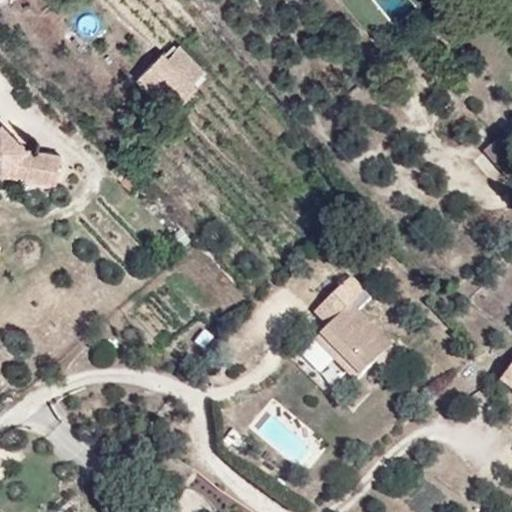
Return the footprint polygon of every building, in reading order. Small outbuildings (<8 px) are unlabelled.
[(197,81),(179,61),(172,66),(168,61),(148,78),(157,87),(181,114),(197,100),(188,90),(197,81)] [(181,114),(157,87),(144,97),(169,125),(181,114)] [(13,139),(0,126),(0,134),(3,137),(13,139)] [(58,156),(25,150),(13,139),(3,137),(0,134),(0,174),(53,184),(58,156)] [(511,179),(511,162),(494,143),(474,161),(500,190),(511,179)] [(344,387),(384,353),(360,325),(369,317),(349,294),(324,315),(331,323),(307,344),(344,387)] [(511,355),(500,370),(511,380),(511,355)] [(251,430),(305,472),(323,449),(269,407),(251,430)] [(0,446),(0,477),(15,465),(0,446)]
